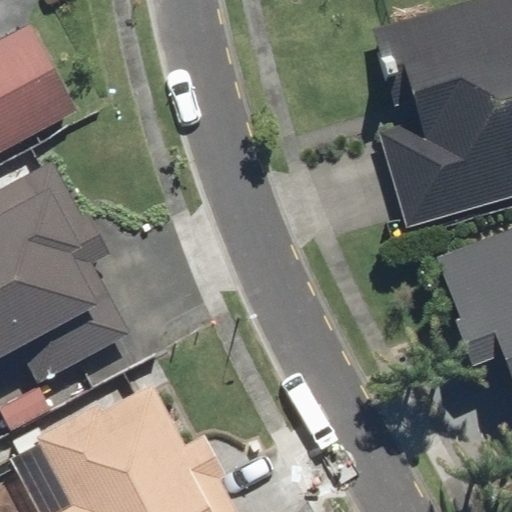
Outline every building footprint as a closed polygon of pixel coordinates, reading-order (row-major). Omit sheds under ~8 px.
[(368,136),(396,232),(511,198),(511,0),(467,0),(363,30),(392,129),(368,136)] [(0,152),(73,113),(25,26),(0,40),(0,152)] [(0,375),(16,367),(29,390),(138,330),(45,161),(0,185),(0,375)] [(511,228),(427,259),(467,371),(484,365),(510,436),(511,435),(511,228)] [(54,511),(231,511),(192,440),(180,446),(142,377),(28,438),(65,507),(54,511)]
